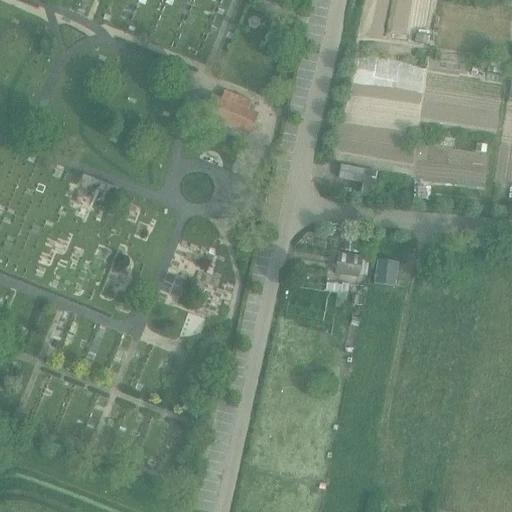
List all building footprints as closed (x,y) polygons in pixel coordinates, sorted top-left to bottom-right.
[(78,34),(83,24),(67,17),(62,26),(78,34)] [(415,33),(414,42),(425,44),(427,34),(415,33)] [(249,136),(257,115),(248,111),(251,102),(224,91),(221,100),(211,96),(203,117),(249,136)] [(376,173),(340,166),(337,179),(374,186),(376,173)] [(346,238),(346,239),(344,252),(374,256),(376,242),(346,238)] [(337,255),(334,275),(357,278),(361,258),(337,255)] [(393,288),(397,264),(377,261),(373,285),(393,288)] [(434,453),(435,440),(409,439),(408,451),(434,453)] [(434,472),(435,454),(411,453),(410,471),(434,472)]
